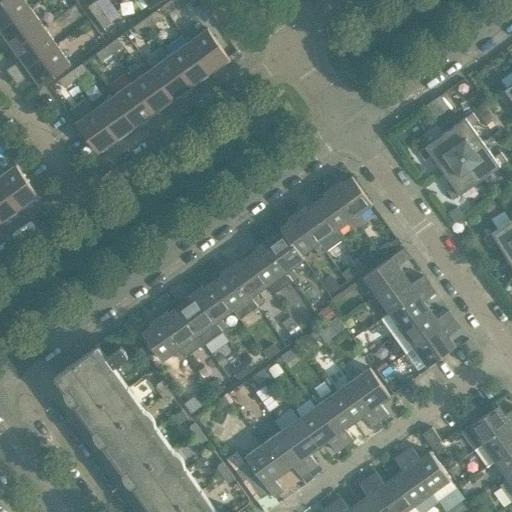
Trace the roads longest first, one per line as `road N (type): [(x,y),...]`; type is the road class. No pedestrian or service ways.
road 1 (tertiary): [(10,365),(349,124)]
road 2 (residential): [(0,261),(295,50)]
road 3 (residential): [(511,349),(349,124)]
road 4 (tertiary): [(349,124),(511,7)]
road 5 (residential): [(115,511),(10,365)]
road 6 (tertiary): [(78,511),(0,402)]
